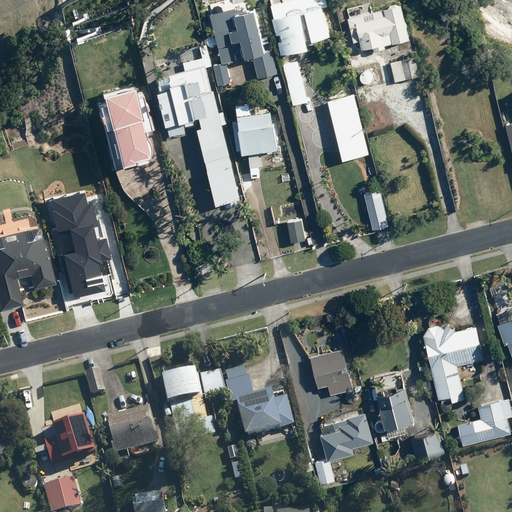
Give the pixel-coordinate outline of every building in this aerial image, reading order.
[(327,0),(290,0),(273,5),(281,33),(282,33),(284,40),(282,40),(286,53),(314,46),(312,38),(318,36),(319,39),(334,34),(326,5),(329,4),(327,0)] [(363,40),(365,49),(376,46),(377,50),(389,47),(388,45),(412,39),(403,4),(365,14),(363,5),(353,8),(355,17),(351,18),(357,41),(363,40)] [(251,11),(237,8),(213,13),(225,62),(216,64),(220,85),(234,81),(229,63),(239,60),(238,53),(245,52),(245,55),(249,54),(250,57),(256,56),(261,77),(281,72),(275,49),(269,50),(259,9),(251,11)] [(244,198),(211,66),(213,66),(208,45),(203,46),(205,57),(186,62),(188,69),(180,71),(181,67),(178,64),(174,64),(171,66),(171,70),(173,73),(172,73),(172,74),(160,77),(172,124),(171,124),(174,135),(190,131),(188,120),(198,117),(220,204),(244,198)] [(393,62),(397,81),(421,75),(417,56),(393,62)] [(287,77),(298,76),(297,67),(287,68),(287,77)] [(292,86),(302,85),(301,77),(291,78),(292,86)] [(139,95),(136,83),(103,91),(107,104),(101,105),(117,166),(138,161),(139,164),(150,161),(149,156),(151,155),(152,152),(153,148),(152,145),(152,141),(150,138),(148,135),(146,128),(153,127),(145,94),(139,95)] [(331,100),(347,160),(372,154),(356,93),(331,100)] [(277,123),(275,110),(240,115),(246,153),(251,152),(253,167),(265,165),(263,151),(274,149),(275,153),(284,152),(283,145),(282,145),(278,123),(277,123)] [(368,167),(372,184),(380,182),(375,165),(368,167)] [(367,193),(375,229),(391,225),(383,189),(367,193)] [(62,252),(73,299),(107,291),(102,265),(104,264),(104,262),(111,260),(107,240),(97,242),(94,228),(98,227),(93,204),(87,206),(84,193),(51,200),(58,234),(69,231),(74,249),(62,252)] [(285,205),(287,218),(294,217),(292,204),(285,205)] [(307,232),(304,218),(290,221),(293,235),(307,232)] [(0,301),(2,310),(24,304),(18,277),(31,274),(35,288),(57,283),(49,249),(46,249),(40,226),(0,235),(0,301)] [(511,320),(501,324),(508,344),(511,343),(511,345),(511,320)] [(434,366),(441,399),(454,396),(456,401),(468,398),(460,365),(487,359),(479,326),(458,330),(459,329),(450,324),(447,328),(441,324),(432,326),(428,333),(435,365),(434,366)] [(314,356),(322,387),(331,385),(333,394),(356,388),(346,348),(314,356)] [(177,437),(215,429),(212,413),(206,414),(197,368),(163,374),(168,400),(170,400),(177,437)] [(207,402),(229,398),(223,372),(219,373),(218,370),(207,372),(208,376),(202,378),(207,402)] [(107,393),(102,373),(87,377),(92,397),(107,393)] [(250,441),(286,432),(286,431),(297,428),(289,399),(277,402),(275,395),(256,400),(250,378),(228,384),(237,417),(243,416),(250,441)] [(417,421),(408,386),(401,388),(400,385),(387,388),(388,391),(379,393),(383,408),(386,407),(391,428),(389,428),(391,437),(409,433),(406,424),(417,421)] [(466,444),(511,432),(511,427),(509,416),(511,415),(511,398),(511,397),(481,406),(484,417),(461,424),(466,444)] [(116,456),(162,444),(152,407),(107,419),(116,456)] [(338,430),(323,434),(331,460),(357,453),(356,450),(359,449),(358,446),(377,441),(369,411),(352,417),(352,418),(336,422),(338,430)] [(89,430),(87,423),(44,436),(54,468),(66,464),(67,465),(99,455),(91,430),(89,430)] [(441,430),(413,437),(419,460),(447,453),(441,430)] [(15,448),(4,440),(0,445),(0,457),(4,461),(15,448)] [(221,451),(213,449),(203,481),(211,483),(221,451)] [(318,462),(323,481),(336,478),(332,462),(330,462),(329,459),(318,462)] [(32,462),(20,465),(27,492),(39,489),(32,462)] [(377,469),(379,475),(387,474),(385,467),(377,469)] [(47,488),(52,511),(66,511),(82,509),(76,481),(47,488)] [(17,490),(9,492),(13,506),(21,504),(17,490)] [(136,511),(166,511),(164,496),(135,501),(136,511)]
